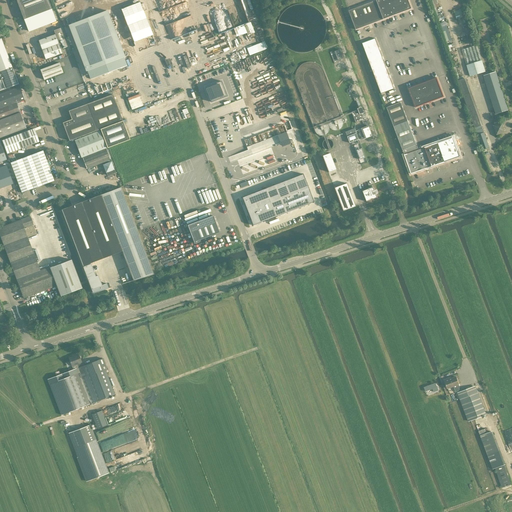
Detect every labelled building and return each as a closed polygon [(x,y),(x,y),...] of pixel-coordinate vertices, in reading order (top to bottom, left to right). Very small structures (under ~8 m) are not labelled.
[(24,20),(52,9),(48,0),(16,0),(17,1),(24,20)] [(413,9),(409,0),(378,0),(350,11),(357,30),(413,9)] [(69,25),(86,70),(124,56),(107,11),(69,25)] [(55,34),(39,41),(45,59),(62,53),(61,50),(68,47),(61,28),(54,31),(55,34)] [(0,71),(12,67),(1,38),(0,38),(0,71)] [(363,44),(368,57),(382,93),(394,89),(376,39),(363,44)] [(258,52),(255,45),(247,48),(250,55),(258,52)] [(336,61),(342,59),(339,50),(334,51),(334,52),(333,53),(332,51),(330,52),(334,63),(337,62),(336,61)] [(470,77),(485,73),(482,61),(466,66),(470,77)] [(44,80),(63,73),(59,63),(41,70),(44,80)] [(0,90),(18,84),(12,68),(0,72),(0,90)] [(508,110),(496,72),(483,76),(496,114),(508,110)] [(438,78),(409,89),(416,108),(445,97),(438,78)] [(221,81),(205,87),(211,102),(227,96),(221,81)] [(83,86),(67,92),(70,98),(85,92),(83,86)] [(0,138),(26,128),(23,120),(20,112),(16,103),(25,100),(20,87),(0,94),(0,138)] [(70,141),(75,139),(98,130),(99,130),(100,129),(107,148),(130,140),(113,94),(69,111),(72,119),(63,123),(70,141)] [(356,101),(359,108),(357,109),(357,110),(352,112),(356,123),(366,119),(357,96),(353,98),(354,100),(356,101)] [(387,107),(394,127),(404,155),(411,174),(460,157),(454,138),(419,150),(408,121),(401,102),(387,107)] [(143,133),(189,115),(185,105),(139,123),(143,133)] [(497,135),(506,132),(503,123),(493,125),(497,135)] [(362,140),(372,136),(368,126),(358,129),(362,140)] [(7,154),(39,142),(34,129),(2,140),(7,154)] [(247,150),(242,152),(243,155),(244,158),(250,156),(283,143),(284,146),(289,144),(293,143),(295,142),(297,141),(293,129),(288,131),(285,132),(277,135),(246,147),(247,150)] [(349,142),(358,139),(354,129),(345,132),(349,142)] [(98,130),(75,139),(77,145),(75,146),(78,153),(80,152),(82,157),(83,157),(87,169),(110,160),(99,131),(98,131),(98,130)] [(484,132),(477,135),(483,150),(489,147),(484,132)] [(22,193),(54,181),(43,151),(11,163),(22,193)] [(330,153),(323,156),(329,172),(336,169),(330,153)] [(114,170),(111,162),(103,165),(106,173),(114,170)] [(6,165),(0,167),(0,188),(13,184),(6,165)] [(303,174),(242,197),(253,226),(313,202),(303,174)] [(334,188),(343,211),(355,206),(347,183),(334,188)] [(91,263),(122,251),(134,280),(154,274),(121,187),(62,210),(93,293),(108,288),(107,283),(102,285),(98,276),(96,276),(91,263)] [(363,191),(367,202),(378,198),(374,187),(363,191)] [(30,216),(0,227),(0,235),(17,280),(41,271),(28,238),(37,234),(30,216)] [(200,240),(219,232),(213,216),(187,225),(194,243),(200,241),(200,240)] [(71,260),(50,268),(57,286),(61,296),(82,288),(71,260)] [(24,298),(57,286),(50,268),(41,271),(17,280),(24,298)] [(75,356),(68,358),(71,366),(72,366),(77,364),(78,368),(82,367),(80,363),(81,362),(78,353),(74,355),(75,356)] [(74,370),(48,380),(50,384),(53,392),(62,414),(97,401),(111,396),(115,394),(105,369),(107,368),(103,359),(82,367),(78,368),(77,364),(72,366),(74,370)] [(449,378),(444,380),(446,384),(447,387),(448,388),(453,386),(455,392),(460,390),(459,387),(460,387),(456,377),(449,379),(449,378)] [(437,390),(435,383),(426,387),(424,387),(425,391),(427,390),(432,388),(434,391),(437,390)] [(475,386),(457,393),(460,399),(468,422),(471,421),(486,415),(475,386)] [(97,428),(107,425),(102,411),(92,414),(97,428)] [(91,425),(68,433),(87,482),(109,473),(91,425)] [(503,465),(504,465),(505,464),(493,431),(480,435),(493,469),(495,468),(499,467),(501,466),(502,465),(503,465)] [(499,467),(495,468),(497,474),(502,488),(511,485),(504,465),(503,465),(502,465),(501,466),(499,467)]
